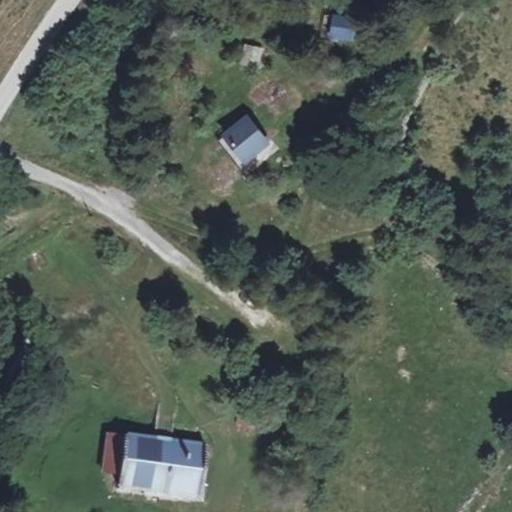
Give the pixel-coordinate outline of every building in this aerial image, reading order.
[(326,15),(325,33),(346,34),(347,16),(326,15)] [(243,45),(243,65),(256,66),(257,45),(243,45)] [(231,138),(255,158),(273,135),(248,116),(231,138)] [(255,158),(231,138),(225,146),(250,165),(255,158)] [(116,463),(112,481),(201,503),(213,456),(106,429),(99,459),(116,463)]
